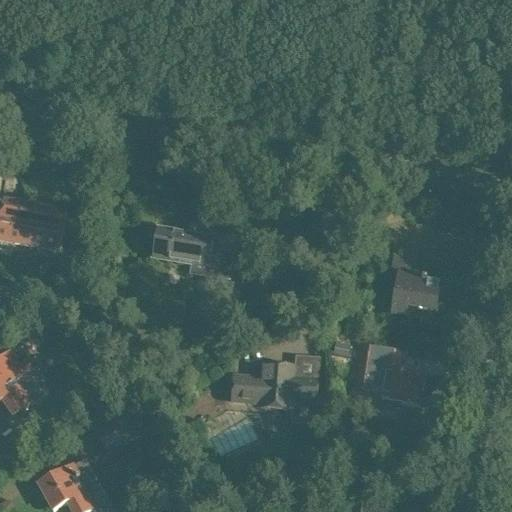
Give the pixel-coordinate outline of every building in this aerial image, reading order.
[(0,242),(60,253),(66,215),(40,211),(40,207),(2,201),(0,211),(0,242)] [(244,256),(212,251),(214,240),(157,231),(153,261),(192,267),(191,276),(206,279),(206,282),(239,288),(244,256)] [(392,270),(399,272),(392,316),(406,319),(407,309),(435,314),(440,286),(426,284),(427,281),(413,279),(415,263),(394,259),(392,270)] [(335,344),(332,355),(347,358),(350,347),(335,344)] [(363,349),(356,391),(382,395),(381,402),(419,408),(425,375),(396,371),(399,355),(363,349)] [(0,406),(6,402),(17,417),(55,391),(39,367),(32,371),(27,364),(20,368),(12,356),(0,363),(0,406)] [(263,366),(262,380),(234,379),(232,403),(260,405),(260,409),(291,411),(292,403),(315,404),(317,381),(294,379),(294,368),(263,366)] [(126,418),(109,427),(115,439),(101,447),(107,457),(138,440),(126,418)] [(112,511),(85,462),(74,469),(39,488),(51,511),(58,511),(71,505),(75,511),(112,511)] [(253,511),(249,499),(234,504),(236,511),(253,511)]
